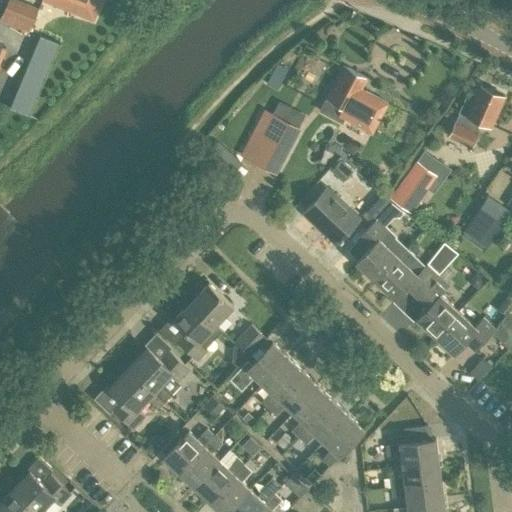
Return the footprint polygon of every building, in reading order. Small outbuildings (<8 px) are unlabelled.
[(0,19),(29,31),(39,8),(20,0),(7,0),(0,18),(0,19)] [(40,113),(64,40),(46,34),(22,107),(40,113)] [(360,88),(366,77),(347,66),(341,78),(337,76),(326,97),(327,98),(320,109),(341,121),(343,116),(371,131),(387,102),(360,88)] [(278,88),(284,76),(275,71),(268,83),(278,88)] [(491,125),(505,95),(480,83),(472,101),(464,97),(447,136),(471,147),(483,121),(491,125)] [(305,114),(279,100),(272,113),(264,108),(239,154),(277,174),(301,128),(298,127),(305,114)] [(434,192),(451,169),(424,150),(390,197),(411,213),(429,189),(434,192)] [(343,181),(353,171),(340,159),(331,169),(343,181)] [(335,242),(359,217),(327,187),(303,212),(335,242)] [(371,223),(392,202),(382,193),(362,214),(371,223)] [(397,257),(385,246),(397,234),(389,226),(402,211),(392,202),(371,223),(356,238),(367,249),(356,261),(375,279),(397,257)] [(492,240),(510,213),(494,202),(476,229),(492,240)] [(417,297),(441,271),(441,270),(458,252),(449,245),(432,266),(427,262),(424,264),(406,247),(397,257),(375,279),(395,298),(406,287),(417,297)] [(435,335),(457,312),(439,294),(452,281),(441,271),(417,297),(427,306),(416,317),(435,335)] [(215,323),(215,322),(233,304),(208,281),(190,300),(215,323)] [(215,323),(190,300),(172,319),(186,332),(178,341),(198,360),(208,350),(203,344),(210,337),(216,337),(223,329),(215,322),(215,323)] [(492,333),(509,349),(510,348),(511,350),(511,312),(509,309),(496,327),(492,333)] [(492,333),(496,327),(483,316),(473,326),(457,312),(435,335),(454,353),(465,342),(491,368),(509,349),(492,333)] [(250,355),(267,338),(251,323),(234,340),(250,355)] [(263,383),(288,357),(273,342),(252,364),(247,359),(229,378),(241,389),(255,375),(263,383)] [(148,345),(128,366),(164,401),(171,393),(160,382),(169,372),(178,381),(190,369),(169,349),(161,358),(148,345)] [(268,408),(303,371),(288,357),(263,383),(271,391),(261,401),(268,408)] [(157,408),(164,401),(128,366),(109,386),(121,398),(111,407),(132,427),(144,414),(137,407),(146,397),(157,408)] [(293,412),(318,385),(303,371),(268,408),(275,415),(285,404),(293,412)] [(298,436),(333,400),(318,385),(293,412),(301,419),(291,429),(298,436)] [(215,416),(224,407),(213,396),(204,405),(215,416)] [(323,440),(348,414),(333,400),(298,436),(305,443),(315,433),(323,440)] [(251,425),(257,419),(242,405),(236,412),(251,425)] [(348,414),(323,440),(331,448),(321,458),(329,465),(363,429),(348,414)] [(179,471),(214,434),(207,427),(197,438),(188,430),(163,456),(179,471)] [(194,485),(219,459),(211,451),(221,441),(214,434),(179,471),(194,485)] [(401,465),(437,460),(434,438),(399,443),(386,445),(387,455),(400,453),(401,465)] [(300,443),(290,454),(307,469),(317,458),(300,443)] [(209,500),(249,458),(242,451),(227,466),(219,459),(194,485),(209,500)] [(222,511),(226,511),(249,488),(242,480),(252,470),(244,463),(249,458),(209,500),(222,511)] [(391,487),(440,480),(437,460),(401,465),(402,475),(390,476),(391,487)] [(12,490),(35,511),(49,511),(44,507),(54,496),(60,503),(70,493),(48,473),(40,481),(30,471),(12,490)] [(257,495),(249,488),(226,511),(254,511),(275,491),(281,484),(273,476),(266,483),(267,485),(257,495)] [(406,506),(442,501),(440,480),(391,487),(392,496),(405,494),(406,506)] [(35,511),(12,490),(0,502),(0,511),(35,511)] [(274,511),(272,509),(282,498),(275,491),(254,511),(274,511)] [(406,506),(394,507),(394,511),(443,511),(442,501),(406,506)]
